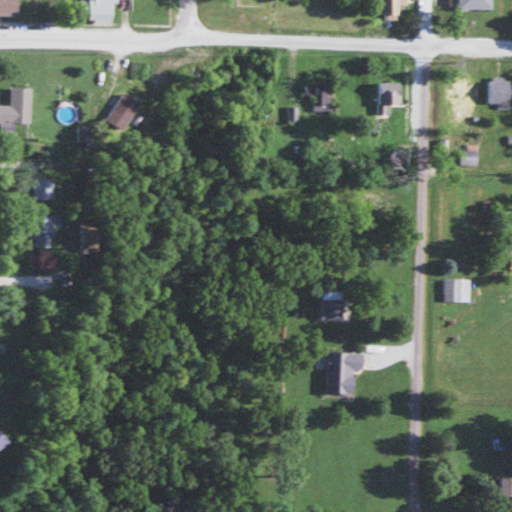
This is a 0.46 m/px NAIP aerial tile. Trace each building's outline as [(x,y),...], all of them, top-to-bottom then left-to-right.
[(16,0),(0,0),(0,15),(17,16),(16,0)] [(78,0),(79,18),(112,18),(112,3),(117,3),(116,0),(78,0)] [(379,0),(379,13),(400,14),(400,6),(407,6),(407,0),(379,0)] [(490,0),(457,0),(458,11),(490,11),(490,0)] [(488,103),(509,103),(509,78),(488,78),(488,103)] [(474,114),(475,80),(456,80),(456,113),(474,114)] [(401,103),(401,81),(379,81),(379,103),(401,103)] [(313,109),(332,109),(332,83),(307,83),(307,94),(313,94),(313,109)] [(0,103),(0,121),(30,121),(30,86),(9,86),(9,103),(0,103)] [(135,100),(117,91),(104,119),(122,127),(135,100)] [(478,144),(461,144),(461,164),(478,164),(478,144)] [(31,198),(52,198),(52,177),(31,177),(31,198)] [(31,247),(51,247),(51,225),(57,225),(57,213),(31,213),(31,247)] [(470,277),(445,277),(445,300),(470,300),(470,277)] [(343,298),(321,298),(321,318),(343,318),(343,298)] [(363,350),(327,350),(327,392),(353,392),(353,367),(363,367),(363,350)]
